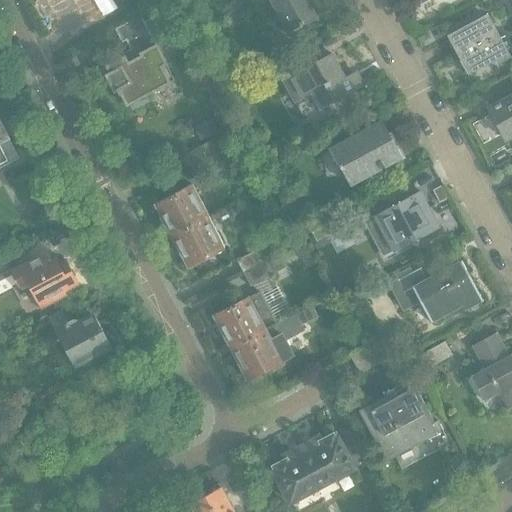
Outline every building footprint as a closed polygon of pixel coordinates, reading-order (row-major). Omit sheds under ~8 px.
[(316,17),(306,0),(270,0),(288,32),(316,17)] [(109,73),(105,75),(107,79),(114,92),(117,91),(119,94),(117,95),(122,103),(125,102),(127,106),(130,105),(133,110),(148,102),(146,97),(156,91),(158,93),(167,88),(166,86),(170,84),(161,68),(166,66),(156,47),(175,36),(162,13),(158,15),(155,8),(135,19),(115,29),(115,30),(122,43),(126,41),(128,45),(131,50),(126,53),(122,55),(124,57),(110,65),(106,67),(109,73)] [(509,53),(492,22),(490,18),(481,23),(484,28),(476,33),(473,27),(454,37),(465,57),(460,60),(468,76),(509,53)] [(362,87),(355,74),(354,73),(344,78),(331,54),(283,80),(291,94),(308,85),(321,110),(362,87)] [(505,140),(511,135),(511,97),(489,110),(505,140)] [(382,162),(397,153),(398,153),(382,122),(335,148),(343,162),(340,165),(350,185),(384,167),(382,162)] [(12,152),(0,128),(0,163),(7,160),(4,156),(12,152)] [(209,159),(202,147),(182,158),(189,170),(209,159)] [(209,217),(193,185),(157,205),(163,216),(160,217),(167,232),(170,230),(173,236),(209,217)] [(412,197),(366,222),(386,256),(439,228),(432,215),(420,193),(412,197)] [(225,247),(209,217),(173,236),(179,246),(176,248),(184,262),(186,261),(189,266),(225,247)] [(335,219),(310,233),(317,243),(341,230),(335,219)] [(244,272),(264,262),(258,251),(238,261),(244,272)] [(77,283),(66,261),(58,265),(56,260),(52,262),(47,253),(19,268),(13,257),(0,263),(0,277),(13,271),(19,284),(27,279),(42,307),(65,294),(63,291),(77,283)] [(396,280),(387,285),(403,312),(421,303),(431,323),(464,305),(480,296),(461,261),(459,263),(451,267),(449,263),(442,267),(444,271),(427,280),(421,268),(412,273),(410,268),(394,276),(396,280)] [(271,275),(264,262),(244,272),(251,286),(271,275)] [(276,324),(260,292),(215,316),(221,327),(218,329),(226,343),(229,342),(232,348),(276,324)] [(278,363),(292,356),(284,341),(304,331),(302,327),(319,317),(313,304),(295,314),(276,324),(232,348),(238,358),(235,360),(242,374),(245,373),(249,379),(264,371),(266,375),(280,368),(278,363)] [(110,346),(97,320),(94,316),(80,324),(78,321),(75,321),(72,321),(68,324),(62,312),(49,319),(47,316),(39,321),(43,328),(51,322),(74,366),(110,346)] [(511,361),(510,357),(511,356),(511,355),(509,356),(497,333),(495,333),(496,334),(476,345),(475,344),(473,346),(486,369),(471,377),(472,378),(473,378),(484,400),(484,402),(499,394),(508,410),(509,409),(508,409),(511,406),(511,361)] [(387,360),(377,340),(350,355),(360,375),(387,360)] [(453,356),(445,342),(423,354),(430,368),(453,356)] [(450,444),(438,421),(435,423),(434,422),(429,425),(412,394),(403,391),(363,413),(387,457),(393,454),(402,470),(450,444)] [(353,469),(348,459),(367,450),(352,423),(339,430),(345,442),(340,445),(334,433),(321,440),(319,436),(282,455),(284,459),(271,466),(290,502),(294,500),(299,502),(310,496),(312,491),(353,469)] [(233,511),(221,488),(189,505),(193,511),(233,511)]
